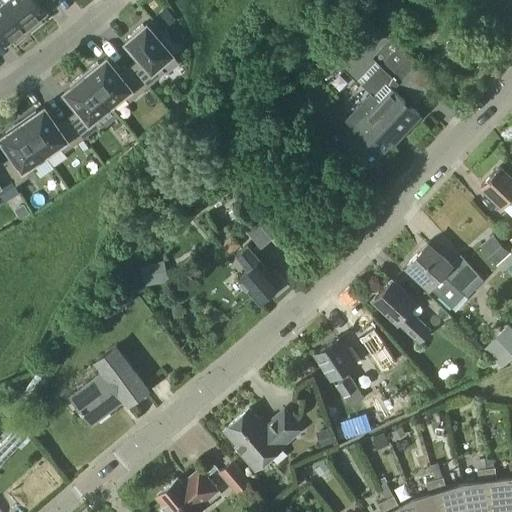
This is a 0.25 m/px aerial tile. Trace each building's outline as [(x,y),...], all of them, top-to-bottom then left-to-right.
[(7,0),(5,2),(30,32),(43,21),(40,17),(47,12),(40,2),(42,0),(7,0)] [(16,43),(30,32),(5,2),(0,5),(0,36),(6,44),(13,39),(16,43)] [(165,27),(174,19),(166,10),(157,18),(165,27)] [(357,80),(358,80),(376,61),(384,69),(397,82),(398,83),(416,64),(402,50),(370,19),(332,57),(357,80)] [(132,65),(149,85),(165,71),(160,64),(173,53),(172,51),(175,49),(165,37),(162,40),(147,22),(145,25),(143,23),(132,33),(133,35),(126,41),(140,58),(132,65)] [(101,91),(112,104),(124,94),(129,101),(149,85),(132,65),(121,74),(107,57),(99,63),(98,61),(85,71),(101,91)] [(353,127),(344,138),(345,139),(344,140),(351,147),(369,164),(400,132),(402,134),(420,114),(391,87),(397,82),(384,69),(376,61),(358,80),(368,89),(371,92),(345,119),(354,127),(353,127)] [(68,117),(84,138),(103,122),(98,116),(112,104),(101,91),(85,71),(71,83),(72,85),(65,91),(79,108),(70,115),(68,117)] [(22,119),(47,153),(59,144),(64,151),(84,138),(68,117),(58,124),(45,106),(37,111),(36,110),(22,119)] [(1,164),(16,185),(36,171),(31,164),(47,153),(22,119),(7,130),(8,131),(0,137),(13,155),(1,164)] [(0,194),(16,185),(1,164),(0,163),(0,194)] [(511,213),(511,177),(500,166),(481,185),(503,206),(504,206),(511,213)] [(230,211),(261,248),(272,238),(241,202),(230,211)] [(509,251),(495,234),(481,246),(496,263),(509,251)] [(230,253),(241,244),(233,235),(222,244),(230,253)] [(455,267),(451,263),(428,242),(407,264),(437,293),(451,278),(466,293),(483,275),(464,257),(455,267)] [(259,302),(259,301),(285,279),(275,268),(271,272),(248,244),(236,254),(248,268),(238,277),(259,302)] [(161,272),(159,259),(137,263),(139,275),(161,272)] [(417,302),(392,279),(374,298),(420,342),(431,331),(409,310),(417,302)] [(480,362),(489,353),(455,321),(447,329),(480,362)] [(504,367),(511,358),(511,329),(507,325),(484,349),(504,367)] [(375,326),(360,336),(382,370),(397,360),(375,326)] [(356,363),(338,336),(315,351),(351,406),(364,397),(346,369),(356,363)] [(104,371),(71,396),(92,423),(125,398),(129,403),(148,387),(116,345),(96,361),(104,371)] [(265,426),(249,407),(225,428),(238,444),(236,446),(256,469),(282,446),(281,446),(302,428),(285,409),(265,426)] [(21,448),(32,436),(20,425),(0,447),(0,466),(19,446),(21,448)] [(329,428),(317,432),(322,448),(334,443),(329,428)] [(373,437),(378,449),(389,444),(384,432),(373,437)] [(491,509),(486,468),(485,458),(477,459),(478,469),(479,481),(463,483),(469,511),(491,509)] [(220,471),(237,491),(250,481),(233,460),(220,471)] [(511,506),(511,476),(497,479),(495,467),(486,468),(491,509),(511,506)] [(197,511),(206,505),(203,502),(218,490),(200,468),(182,482),(178,477),(156,495),(164,503),(161,506),(165,511),(197,511)] [(467,511),(469,511),(463,483),(447,488),(443,476),(435,479),(444,511),(467,511)] [(430,493),(414,498),(419,511),(444,511),(435,479),(426,482),(430,493)] [(419,511),(414,498),(399,506),(394,495),(386,499),(392,511),(419,511)] [(382,511),(392,511),(386,499),(378,503),(382,511)]
